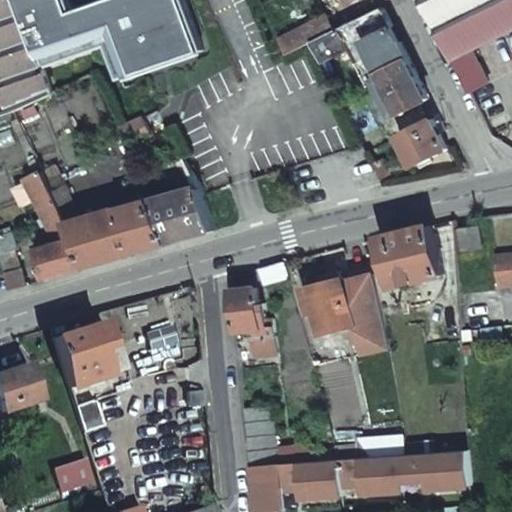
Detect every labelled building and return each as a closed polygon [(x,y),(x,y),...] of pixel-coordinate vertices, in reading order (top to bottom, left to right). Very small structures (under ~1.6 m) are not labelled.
[(49,66),(23,0),(0,0),(0,117),(20,111),(58,93),(49,66)] [(71,0),(23,0),(49,66),(90,51),(76,13),(71,0)] [(187,0),(111,0),(76,13),(90,51),(111,45),(118,64),(121,63),(135,56),(192,28),(197,26),(187,0)] [(511,0),(428,0),(473,88),(491,79),(476,47),(511,28),(511,0)] [(339,29),(316,41),(325,60),(354,46),(372,84),(378,81),(388,76),(400,101),(405,110),(432,96),(387,5),(339,29)] [(293,52),(316,41),(339,29),(331,14),(307,25),(285,35),(293,52)] [(205,49),(197,26),(192,28),(135,56),(141,68),(141,70),(205,49)] [(141,68),(135,56),(121,63),(118,64),(122,77),(141,70),(141,68)] [(388,76),(378,81),(391,106),(400,101),(388,76)] [(438,117),(402,134),(418,166),(453,147),(438,117)] [(146,119),(122,131),(123,134),(129,148),(153,136),(146,119)] [(134,177),(141,174),(129,148),(123,134),(99,145),(109,167),(125,160),(134,177)] [(78,237),(93,265),(173,242),(153,200),(82,219),(63,174),(51,179),(53,183),(78,237)] [(59,243),(78,237),(53,183),(42,188),(45,195),(39,198),(59,243)] [(153,200),(173,242),(218,229),(203,187),(161,199),(159,195),(152,197),(153,199),(153,200)] [(448,266),(462,263),(461,250),(460,246),(443,250),(436,225),(386,237),(398,286),(449,273),(448,266)] [(483,225),(464,228),(467,247),(485,245),(483,225)] [(0,236),(0,253),(0,255),(19,249),(12,228),(7,229),(8,234),(0,236)] [(40,249),(47,278),(93,265),(78,237),(59,243),(40,249)] [(511,254),(500,256),(503,286),(511,284),(511,254)] [(267,283),(292,276),(288,261),(288,260),(262,267),(267,283)] [(386,318),(376,264),(350,270),(352,276),(329,281),(311,285),(318,312),(323,311),(329,332),(364,324),(366,337),(368,347),(391,343),(386,318)] [(352,276),(350,270),(349,267),(327,273),(329,281),(352,276)] [(7,276),(10,288),(30,283),(26,270),(7,276)] [(235,290),(240,330),(256,329),(260,358),(282,355),(278,318),(272,318),(270,302),(263,303),(261,287),(235,290)] [(366,337),(364,324),(329,332),(323,311),(318,312),(326,346),(366,337)] [(102,323),(52,338),(68,389),(109,377),(103,352),(111,350),(102,323)] [(507,342),(505,325),(482,328),(485,345),(507,342)] [(148,349),(176,345),(173,326),(145,331),(148,349)] [(30,365),(0,374),(0,399),(4,412),(42,400),(30,365)] [(247,407),(253,464),(282,462),(276,404),(247,407)] [(79,421),(87,444),(99,440),(91,418),(79,421)] [(373,456),(411,454),(407,435),(372,437),(373,456)] [(361,438),(364,457),(373,456),(372,437),(361,438)] [(253,464),(256,492),(476,476),(474,449),(411,454),(373,456),(364,457),(343,458),(282,462),(253,464)] [(86,462),(63,468),(68,484),(91,477),(86,462)]
